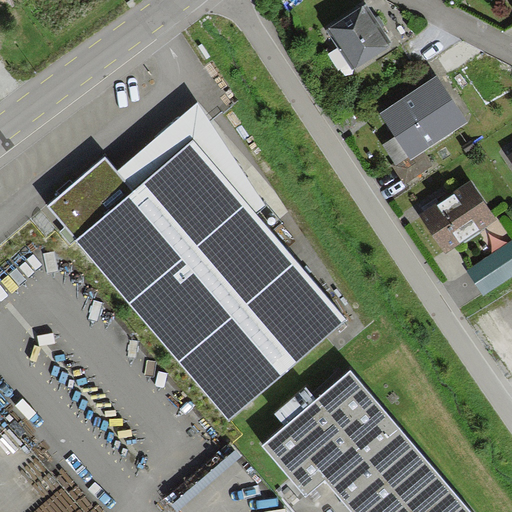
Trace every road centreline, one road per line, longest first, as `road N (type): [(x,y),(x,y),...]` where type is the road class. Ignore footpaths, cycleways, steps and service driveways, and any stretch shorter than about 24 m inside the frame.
road 1 (residential): [(511,417),(232,0)]
road 2 (unclassified): [(0,134),(176,0)]
